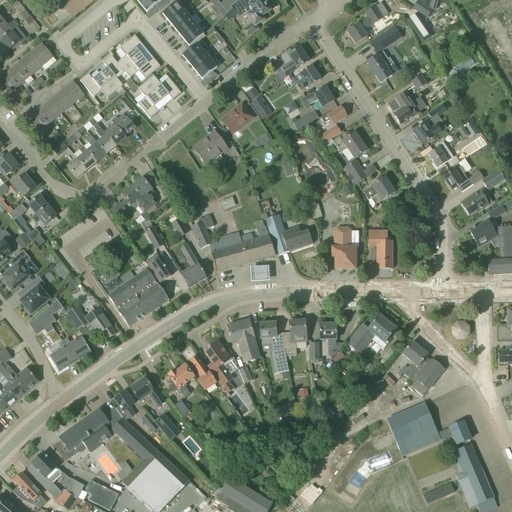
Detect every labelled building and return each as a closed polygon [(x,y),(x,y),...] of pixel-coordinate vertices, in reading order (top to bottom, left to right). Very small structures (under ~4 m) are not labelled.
[(53,0),(59,12),(66,9),(69,16),(95,2),(94,0),(53,0)] [(162,0),(143,0),(139,3),(147,13),(162,0)] [(236,0),(227,0),(221,5),(228,13),(232,8),(230,6),(237,0),(236,0)] [(239,13),(246,9),(245,8),(249,5),(253,11),(247,15),(253,24),(243,31),(246,37),(257,30),(255,26),(264,21),(261,17),(270,11),(266,5),(266,4),(270,2),(268,0),(244,0),(240,2),(241,4),(235,7),(239,13)] [(421,0),(421,3),(418,1),(413,9),(427,18),(432,10),(429,8),(430,0),(421,0)] [(177,2),(162,14),(169,23),(184,11),(177,2)] [(13,7),(17,11),(22,7),(19,3),(13,7)] [(365,13),(368,18),(358,24),(346,32),(355,45),(368,37),(364,31),(373,26),(372,25),(383,19),(375,6),(365,13)] [(22,7),(17,11),(20,15),(25,11),(22,7)] [(184,11),(169,23),(175,31),(190,18),(184,11)] [(415,12),(405,18),(418,37),(420,41),(429,35),(415,12)] [(29,17),(25,21),(28,25),(33,21),(30,17),(29,17)] [(190,18),(175,31),(182,38),(197,26),(190,18)] [(0,24),(0,40),(17,27),(17,28),(19,26),(14,21),(7,26),(4,21),(0,24)] [(197,26),(182,38),(189,47),(203,35),(197,26)] [(17,27),(0,40),(0,41),(8,51),(19,42),(21,44),(27,40),(17,28),(17,27)] [(393,27),(369,43),(377,54),(391,45),(388,40),(397,33),(393,27)] [(123,71),(142,56),(136,49),(141,45),(135,36),(120,48),(126,56),(117,64),(123,71)] [(124,38),(118,43),(121,47),(127,42),(124,38)] [(41,44),(30,53),(41,68),(45,72),(56,62),(41,44)] [(197,44),(182,56),(189,64),(204,52),(197,44)] [(296,69),(308,62),(300,48),(296,51),(294,48),(286,53),(292,62),(277,72),(282,81),(291,75),(290,74),(297,70),(296,69)] [(204,52),(189,64),(195,72),(210,60),(204,52)] [(30,53),(19,62),(30,77),(41,68),(30,53)] [(393,65),(389,60),(388,60),(383,53),(379,56),(367,63),(380,83),(398,72),(393,65)] [(117,64),(111,56),(102,63),(107,68),(100,74),(115,92),(123,86),(115,77),(123,71),(117,64)] [(145,79),(160,67),(153,59),(148,63),(142,56),(123,71),(130,79),(139,72),(145,79)] [(455,78),(474,64),(469,56),(450,70),(455,78)] [(210,60),(195,72),(202,80),(207,76),(208,77),(213,74),(212,72),(217,68),(210,60)] [(19,62),(8,72),(19,86),(30,77),(19,62)] [(292,79),(300,92),(307,87),(308,88),(320,80),(312,67),(292,79)] [(19,86),(8,72),(0,77),(0,85),(8,95),(19,86)] [(115,92),(100,74),(93,80),(88,74),(80,81),(92,96),(100,90),(107,99),(115,92)] [(411,82),(416,91),(427,84),(421,75),(411,82)] [(146,82),(161,101),(168,95),(172,100),(181,93),(168,79),(161,85),(153,76),(146,82)] [(72,82),(61,91),(72,105),(84,96),(72,82)] [(138,104),(150,119),(158,112),(154,107),(161,101),(146,82),(138,89),(145,98),(138,104)] [(300,101),(306,111),(314,106),(313,105),(317,102),(322,109),(334,102),(325,87),(314,94),(313,93),(300,101)] [(252,88),(245,93),(251,102),(258,97),(252,88)] [(61,91),(49,100),(61,114),(72,105),(61,91)] [(406,92),(386,105),(400,126),(420,113),(420,112),(413,102),(406,92)] [(125,97),(122,100),(131,111),(134,109),(125,97)] [(250,105),(261,121),(272,114),(260,98),(250,105)] [(288,115),(298,108),(290,98),(280,105),(288,115)] [(49,100),(38,109),(50,124),(61,114),(49,100)] [(237,110),(229,116),(229,115),(221,121),(233,135),(253,119),(242,105),(236,109),(237,110)] [(330,121),(333,126),(347,117),(341,107),(328,116),(327,114),(320,118),(324,124),(330,121)] [(428,114),(432,121),(442,115),(437,108),(428,114)] [(50,124),(38,109),(27,119),(39,133),(50,124)] [(134,110),(128,116),(132,121),(139,115),(134,110)] [(72,117),(76,122),(81,118),(77,113),(72,117)] [(460,118),(465,124),(471,120),(466,114),(460,118)] [(113,124),(104,132),(116,147),(126,139),(124,137),(135,129),(123,115),(118,119),(116,118),(111,122),(113,124)] [(293,124),(297,131),(309,124),(305,117),(293,124)] [(101,139),(96,143),(106,155),(116,147),(104,132),(93,119),(89,122),(96,131),(95,132),(101,139)] [(413,132),(422,146),(441,133),(436,126),(429,130),(425,124),(413,132)] [(318,138),(323,145),(341,133),(336,126),(318,138)] [(78,132),(73,136),(77,140),(82,137),(78,132)] [(193,149),(206,167),(227,151),(214,133),(193,149)] [(332,142),(340,154),(346,150),(353,160),(367,151),(355,133),(342,142),(339,137),(332,142)] [(73,136),(63,144),(67,148),(73,143),(74,144),(77,140),(73,136)] [(265,136),(260,140),(266,147),(272,144),(265,136)] [(91,147),(86,151),(96,163),(106,155),(96,143),(92,138),(87,142),(91,147)] [(474,142),(467,147),(471,152),(478,147),(474,142)] [(438,149),(428,155),(433,163),(432,165),(435,169),(437,168),(437,169),(445,163),(448,162),(453,158),(446,148),(443,143),(437,147),(438,149)] [(67,148),(63,144),(53,151),(58,157),(68,149),(67,148)] [(487,145),(482,148),(487,156),(492,152),(487,145)] [(73,155),(77,160),(86,171),(96,163),(86,151),(83,147),(73,155)] [(455,156),(458,162),(467,156),(463,151),(455,156)] [(0,180),(3,185),(4,184),(9,180),(6,176),(18,167),(8,155),(0,161),(0,171),(0,172),(0,180)] [(86,171),(77,160),(67,168),(77,179),(86,171)] [(460,167),(455,171),(443,178),(452,191),(463,184),(463,183),(468,181),(464,174),(471,169),(464,160),(458,164),(460,167)] [(344,169),(351,179),(363,171),(355,161),(344,169)] [(363,171),(351,179),(355,186),(367,178),(363,171)] [(481,182),(488,192),(505,181),(499,171),(481,182)] [(468,179),(473,186),(483,179),(479,172),(468,179)] [(17,191),(22,198),(35,188),(25,175),(12,185),(12,186),(8,189),(13,195),(17,191)] [(363,193),(369,201),(371,199),(375,205),(381,201),(395,192),(385,178),(371,187),(372,187),(363,193)] [(142,179),(132,187),(154,214),(158,210),(154,206),(157,204),(151,197),(154,194),(142,179)] [(5,210),(9,215),(13,212),(9,207),(8,208),(3,202),(4,201),(1,197),(9,191),(4,184),(3,185),(0,187),(0,205),(5,210)] [(342,187),(345,197),(353,194),(350,184),(342,187)] [(154,214),(132,187),(122,195),(125,199),(128,203),(132,207),(135,210),(138,208),(143,214),(140,216),(144,221),(154,214)] [(483,189),(460,204),(469,217),(476,212),(477,214),(485,208),(489,206),(488,205),(491,203),(487,197),(488,196),(483,189)] [(27,206),(35,216),(47,206),(39,196),(27,206)] [(180,203),(186,217),(197,211),(190,198),(180,203)] [(221,202),(224,211),(235,207),(232,198),(221,202)] [(511,199),(508,202),(487,214),(491,221),(506,213),(507,215),(511,211),(511,199)] [(116,218),(125,209),(118,201),(108,210),(116,218)] [(21,205),(13,212),(9,215),(14,221),(27,211),(21,205)] [(309,207),(312,218),(320,217),(318,205),(309,207)] [(35,216),(31,219),(36,225),(40,221),(44,226),(56,216),(47,206),(35,216)] [(201,250),(209,246),(213,244),(210,237),(206,230),(214,227),(209,216),(198,221),(199,224),(191,227),(201,250)] [(265,221),(270,238),(272,237),(279,256),(312,245),(308,231),(300,234),(298,228),(286,232),(284,227),(286,226),(284,220),(281,222),(279,216),(265,221)] [(171,224),(180,239),(188,234),(179,219),(171,224)] [(25,225),(22,221),(17,225),(20,229),(25,225)] [(213,244),(209,246),(216,273),(275,256),(269,236),(268,236),(265,227),(264,227),(262,221),(254,223),(258,238),(253,240),(251,234),(240,237),(238,233),(220,238),(219,234),(210,237),(213,244)] [(494,248),(498,248),(499,248),(498,228),(497,228),(493,230),(488,221),(469,231),(478,248),(490,241),(494,248)] [(499,248),(498,248),(499,259),(487,259),(488,276),(511,274),(511,227),(498,228),(499,248)] [(145,233),(155,251),(163,246),(153,228),(145,233)] [(331,247),(331,258),(335,258),(335,270),(355,270),(355,248),(351,247),(351,232),(348,228),(337,228),(333,232),(333,247),(331,247)] [(27,237),(32,242),(41,235),(36,229),(27,237)] [(0,262),(13,253),(5,243),(11,239),(5,230),(0,234),(0,262)] [(387,242),(387,231),(368,231),(368,247),(376,247),(376,270),(392,270),(392,242),(387,242)] [(191,268),(180,274),(188,289),(206,279),(187,245),(180,249),(191,268)] [(468,261),(469,253),(472,253),(472,249),(467,249),(467,254),(462,254),(461,260),(468,261)] [(5,285),(12,293),(23,284),(24,285),(29,280),(28,279),(30,278),(25,271),(28,269),(24,264),(30,259),(23,251),(9,262),(14,268),(2,278),(6,283),(5,285)] [(147,266),(160,285),(172,276),(159,258),(156,255),(145,263),(148,266),(147,266)] [(58,261),(52,265),(57,271),(62,267),(58,261)] [(249,282),(268,281),(267,266),(249,267),(249,282)] [(108,296),(115,307),(116,307),(118,311),(117,312),(129,328),(169,301),(147,269),(108,296)] [(22,291),(27,296),(19,302),(31,316),(49,301),(39,288),(44,284),(38,277),(22,291)] [(56,301),(36,318),(47,334),(53,330),(50,325),(55,322),(52,316),(62,309),(56,301)] [(88,324),(93,331),(97,337),(102,333),(107,341),(116,334),(98,309),(85,318),(77,306),(66,314),(78,331),(88,324)] [(511,341),(511,310),(507,310),(507,326),(497,326),(497,342),(511,341)] [(346,345),(359,356),(371,341),(383,350),(389,343),(386,341),(396,329),(379,316),(368,329),(362,325),(346,345)] [(290,333),(283,334),(284,351),(285,357),(296,356),(295,344),(306,343),(305,321),(289,322),(290,333)] [(466,321),(450,323),(452,340),(468,338),(466,321)] [(259,359),(262,358),(256,337),(253,338),(249,322),(228,327),(232,344),(238,342),(244,363),(247,362),(249,364),(250,364),(252,364),(253,363),(254,362),(255,360),(259,359)] [(284,351),(283,334),(276,334),(275,323),(259,324),(260,340),(261,340),(261,346),(263,353),(269,352),(273,375),(281,373),(283,381),(290,380),(285,357),(284,351)] [(319,325),(319,335),(320,341),(328,341),(328,347),(331,347),(331,355),(333,357),(336,354),(336,341),(336,325),(319,325)] [(67,340),(62,342),(75,363),(91,353),(81,338),(70,345),(67,340)] [(225,395),(224,396),(226,399),(230,397),(228,394),(234,389),(229,382),(233,379),(223,366),(231,360),(217,341),(204,352),(212,363),(207,367),(222,387),(220,389),(225,395)] [(61,350),(49,357),(58,373),(75,363),(62,342),(58,345),(61,350)] [(412,364),(403,375),(413,383),(410,387),(422,397),(437,378),(444,370),(431,360),(430,362),(425,358),(427,355),(412,342),(401,355),(412,364)] [(310,344),(310,361),(319,361),(319,343),(310,344)] [(511,348),(506,349),(506,351),(498,351),(498,365),(507,364),(507,366),(511,365),(511,348)] [(0,352),(0,362),(5,370),(25,394),(38,383),(26,369),(17,377),(5,363),(11,359),(5,349),(0,352)] [(331,360),(336,365),(344,356),(339,352),(331,360)] [(202,378),(197,382),(205,392),(217,384),(205,367),(204,367),(196,357),(190,362),(202,378)] [(0,382),(4,387),(16,401),(25,394),(5,370),(0,362),(0,382)] [(168,387),(172,393),(177,390),(178,391),(184,399),(190,395),(185,388),(187,387),(185,385),(194,378),(185,365),(176,372),(175,371),(167,376),(173,383),(168,387)] [(239,371),(245,384),(252,381),(246,367),(239,371)] [(130,388),(140,403),(149,396),(158,408),(166,402),(157,389),(154,391),(144,378),(130,388)] [(349,392),(356,396),(360,389),(352,385),(349,392)] [(0,399),(8,409),(16,401),(4,387),(0,390),(0,399)] [(125,392),(113,400),(118,407),(115,409),(124,421),(125,422),(129,419),(129,420),(136,415),(130,407),(134,405),(125,392)] [(174,406),(184,419),(191,414),(181,401),(174,406)] [(336,411),(342,416),(350,407),(344,402),(336,411)] [(415,408),(386,421),(390,431),(402,458),(451,436),(455,446),(470,440),(463,422),(449,428),(449,429),(437,434),(424,404),(415,408)] [(318,415),(328,424),(336,415),(326,406),(318,415)] [(71,429),(58,438),(67,452),(61,457),(66,462),(77,454),(80,452),(81,453),(87,449),(90,454),(102,445),(116,435),(141,459),(119,481),(151,511),(159,511),(188,482),(125,422),(124,421),(115,409),(110,413),(109,411),(103,416),(99,410),(96,412),(95,412),(73,427),(74,428),(71,429)] [(215,410),(209,414),(213,419),(219,415),(215,410)] [(140,420),(152,434),(159,428),(147,414),(140,420)] [(154,423),(167,436),(173,430),(166,422),(161,417),(154,423)] [(263,428),(267,435),(279,429),(278,427),(280,426),(277,420),(263,428)] [(247,448),(252,455),(260,448),(254,442),(247,448)] [(453,453),(464,479),(458,481),(470,508),(476,506),(478,511),(487,511),(497,508),(471,445),(453,453)] [(31,464),(31,465),(32,466),(39,474),(34,479),(55,500),(60,492),(52,483),(62,474),(58,470),(57,470),(55,469),(46,459),(47,459),(46,457),(45,458),(42,454),(40,455),(39,454),(34,459),(35,460),(34,462),(31,464)] [(248,464),(253,468),(257,464),(253,459),(248,464)] [(18,486),(12,492),(19,500),(30,505),(31,504),(41,495),(21,474),(13,481),(18,486)] [(226,510),(229,511),(267,511),(272,504),(251,491),(252,490),(248,487),(247,489),(229,478),(216,500),(228,508),(226,510)] [(71,480),(65,491),(77,499),(84,486),(71,480)] [(422,495),(427,506),(455,493),(450,483),(422,495)] [(63,489),(54,502),(68,511),(77,500),(63,489)] [(0,511),(19,511),(0,496),(0,511)]
